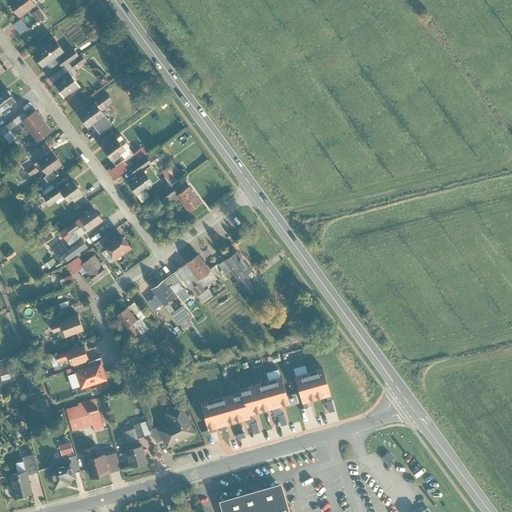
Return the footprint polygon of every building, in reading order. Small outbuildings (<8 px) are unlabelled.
[(32,0),(12,0),(8,3),(20,19),(37,6),(32,0)] [(39,10),(32,15),(39,23),(45,18),(39,10)] [(24,18),(16,24),(23,33),(30,27),(24,18)] [(57,40),(35,56),(44,68),(65,52),(57,40)] [(72,73),(56,84),(65,98),(81,87),(72,73)] [(8,90),(0,96),(0,114),(17,102),(8,90)] [(96,103),(79,117),(88,128),(93,124),(105,114),(96,103)] [(37,110),(23,121),(39,142),(53,131),(37,110)] [(105,114),(93,124),(101,134),(113,124),(105,114)] [(117,139),(103,149),(112,161),(126,151),(117,139)] [(62,165),(53,152),(38,164),(47,176),(62,165)] [(147,156),(130,169),(136,176),(152,164),(147,156)] [(145,172),(129,184),(138,196),(154,185),(145,172)] [(83,192),(76,182),(63,191),(60,187),(45,197),(51,206),(64,196),(69,203),(83,192)] [(190,187),(178,196),(190,212),(202,203),(190,187)] [(172,188),(160,198),(165,203),(177,193),(172,188)] [(103,220),(94,209),(81,218),(90,230),(103,220)] [(122,233),(105,246),(116,260),(133,248),(122,233)] [(69,261),(91,246),(85,237),(69,249),(61,237),(50,244),(60,259),(65,255),(69,261)] [(252,271),(238,252),(225,261),(239,281),(252,271)] [(200,255),(187,265),(192,270),(192,272),(199,282),(213,271),(200,255)] [(107,273),(95,256),(82,265),(95,282),(107,273)] [(175,274),(165,281),(172,290),(182,283),(175,274)] [(165,281),(152,291),(165,307),(178,297),(172,290),(165,281)] [(189,317),(193,316),(187,305),(175,311),(185,329),(193,324),(189,317)] [(129,308),(118,316),(135,339),(142,334),(135,324),(139,322),(129,308)] [(80,315),(51,325),(53,333),(63,330),(65,338),(85,331),(80,315)] [(85,346),(67,352),(72,367),(90,361),(85,346)] [(101,363),(75,372),(81,389),(107,380),(101,363)] [(324,367),(294,374),(300,401),(330,394),(324,367)] [(291,404),(284,374),(241,385),(248,415),(291,404)] [(242,389),(201,399),(209,431),(250,421),(248,415),(242,389)] [(79,405),(67,408),(73,431),(92,426),(94,432),(104,429),(96,399),(79,403),(79,405)] [(183,408),(167,416),(172,426),(159,433),(168,452),(197,438),(183,408)] [(129,440),(151,435),(148,420),(135,423),(136,428),(127,430),(129,440)] [(74,441),(62,443),(64,454),(76,452),(74,441)] [(127,451),(132,469),(149,464),(144,446),(127,451)] [(96,448),(83,451),(91,480),(112,475),(106,455),(98,457),(96,448)] [(390,452),(384,457),(389,463),(395,458),(390,452)] [(71,462),(49,467),(55,490),(71,486),(70,481),(76,479),(71,462)] [(28,472),(9,476),(15,500),(33,496),(28,472)] [(289,511),(282,486),(221,503),(223,511),(289,511)]
